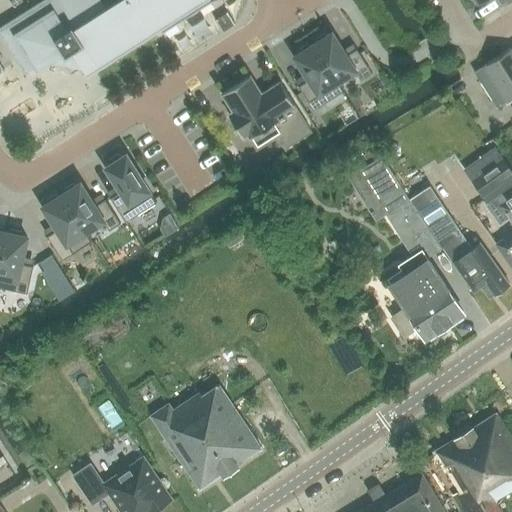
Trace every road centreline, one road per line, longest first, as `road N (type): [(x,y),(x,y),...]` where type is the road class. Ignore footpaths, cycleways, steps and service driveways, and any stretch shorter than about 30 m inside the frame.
road 1 (residential): [(0,162),(12,173),(33,174),(279,17)]
road 2 (tertiary): [(256,511),(511,331)]
